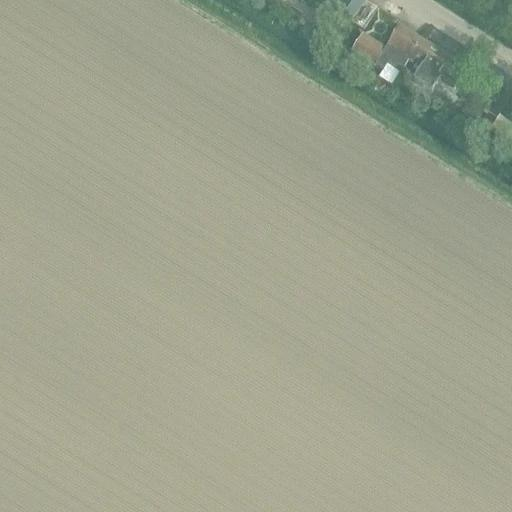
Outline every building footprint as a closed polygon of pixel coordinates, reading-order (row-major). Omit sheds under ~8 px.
[(291,0),(288,0),(280,14),(295,23),(305,8),(291,0)] [(351,24),(367,0),(366,0),(347,0),(337,15),(351,24)] [(408,63),(421,42),(399,28),(382,56),(360,42),(352,55),(373,68),(374,68),(383,73),(386,68),(400,76),(408,63)] [(412,66),(405,78),(413,83),(412,84),(432,96),(439,84),(454,92),(467,70),(424,43),(421,42),(408,63),(412,66)] [(511,131),(488,116),(475,136),(504,154),(510,144),(507,142),(511,133),(511,131)]
